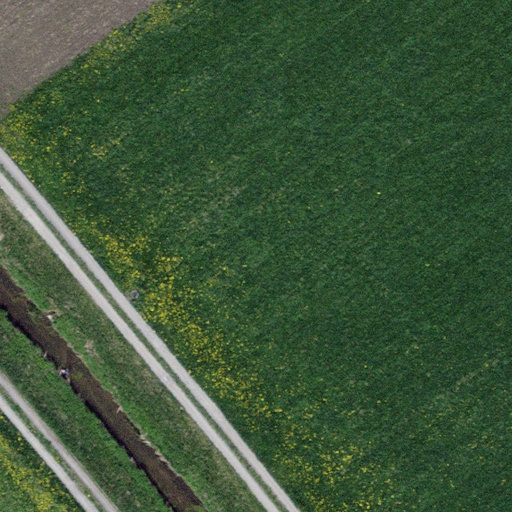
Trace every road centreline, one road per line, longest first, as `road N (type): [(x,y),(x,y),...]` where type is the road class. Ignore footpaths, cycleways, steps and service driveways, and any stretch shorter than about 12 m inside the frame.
road 1 (track): [(0,164),(281,511)]
road 2 (track): [(103,511),(0,389)]
